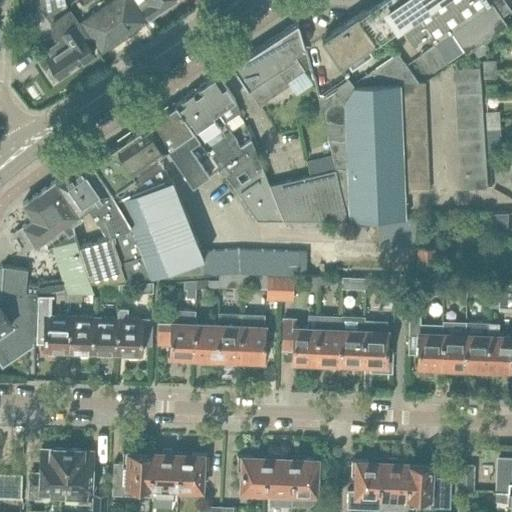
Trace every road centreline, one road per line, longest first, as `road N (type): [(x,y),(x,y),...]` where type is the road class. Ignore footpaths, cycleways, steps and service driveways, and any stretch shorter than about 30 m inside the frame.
road 1 (residential): [(511,422),(0,399)]
road 2 (secondary): [(34,139),(240,0)]
